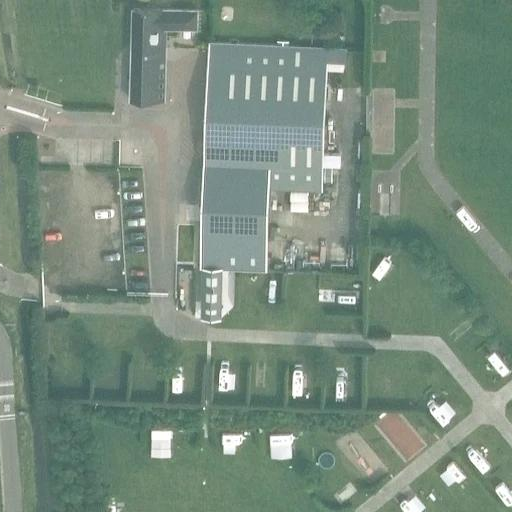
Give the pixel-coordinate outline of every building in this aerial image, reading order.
[(169,26),(196,27),(196,10),(134,9),(132,97),(167,98),(169,26)] [(210,43),(205,161),(268,165),(267,188),(323,190),(324,165),(340,165),(341,154),(324,153),(328,69),(343,70),(344,62),(346,62),(346,50),(292,47),(210,43)] [(202,225),(200,268),(204,268),(222,269),(264,271),(267,188),(268,165),(205,161),(202,225)] [(204,268),(203,303),(221,304),(222,269),(204,268)] [(276,419),(276,437),(293,437),(294,419),(276,419)]
